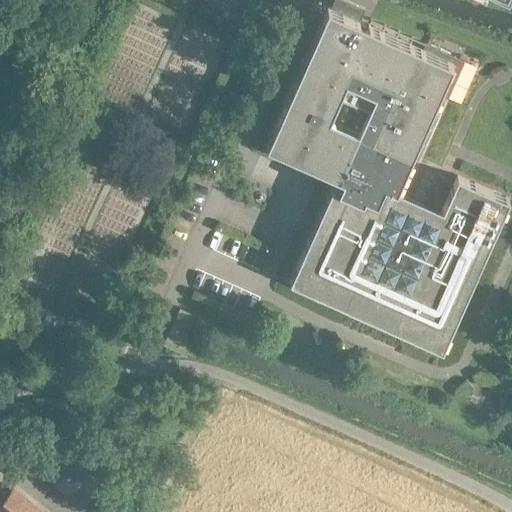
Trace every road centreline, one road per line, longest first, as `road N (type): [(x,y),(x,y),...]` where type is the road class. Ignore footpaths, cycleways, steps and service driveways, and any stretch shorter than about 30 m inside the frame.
road 1 (unclassified): [(0,410),(162,359),(208,370),(511,505)]
road 2 (track): [(0,188),(89,0)]
road 3 (track): [(90,511),(170,361)]
